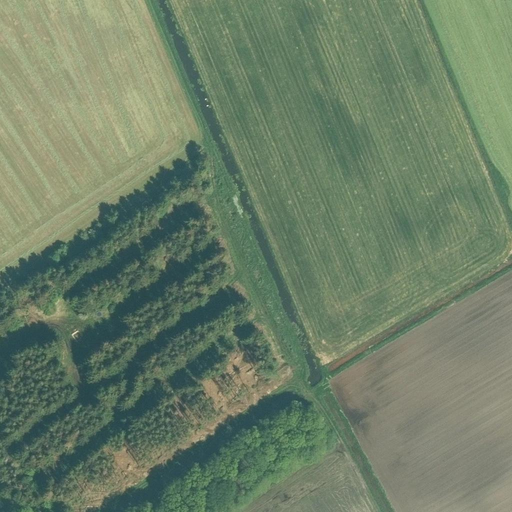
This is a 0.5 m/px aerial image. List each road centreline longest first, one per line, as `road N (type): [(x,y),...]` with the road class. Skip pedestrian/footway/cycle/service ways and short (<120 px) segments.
road 1 (track): [(150,0),(290,365),(378,511)]
road 2 (track): [(98,511),(297,376)]
